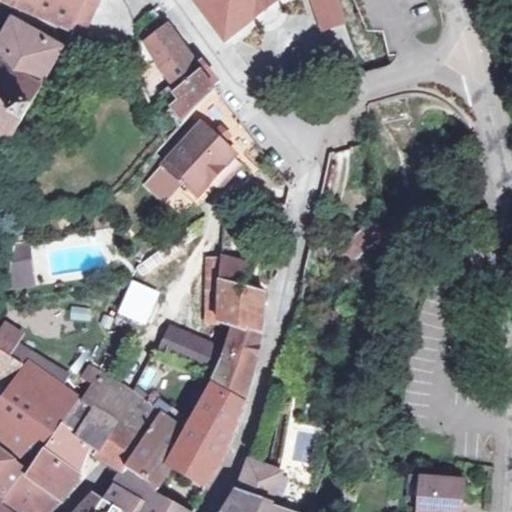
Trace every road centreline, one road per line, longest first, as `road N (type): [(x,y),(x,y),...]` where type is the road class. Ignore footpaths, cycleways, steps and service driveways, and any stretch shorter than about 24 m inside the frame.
road 1 (residential): [(480,71),(409,76),(363,97),(315,138),(281,141),(174,0)]
road 2 (tertiary): [(511,214),(480,71)]
